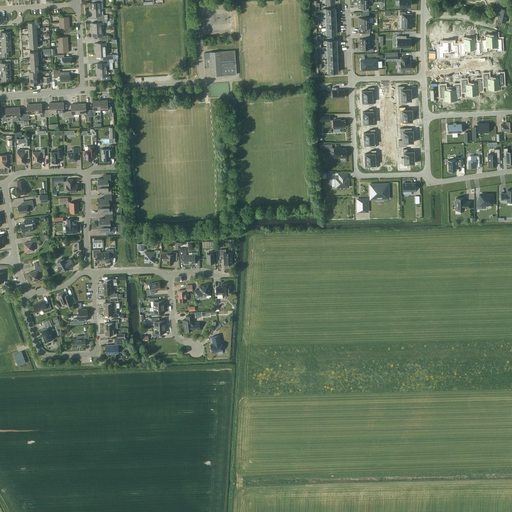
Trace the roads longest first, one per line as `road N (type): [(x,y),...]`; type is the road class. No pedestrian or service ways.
road 1 (residential): [(93,271),(96,353),(41,352),(25,295)]
road 2 (residential): [(199,12),(201,81),(82,90)]
road 3 (residential): [(350,79),(356,173),(428,174)]
